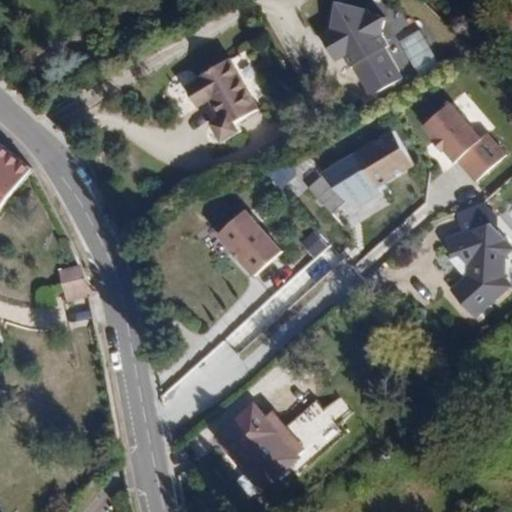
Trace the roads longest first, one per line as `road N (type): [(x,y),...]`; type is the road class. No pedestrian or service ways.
road 1 (unclassified): [(0,106),(58,164),(115,272),(166,511)]
road 2 (unknown): [(25,125),(254,0)]
road 3 (unknown): [(145,419),(310,294)]
